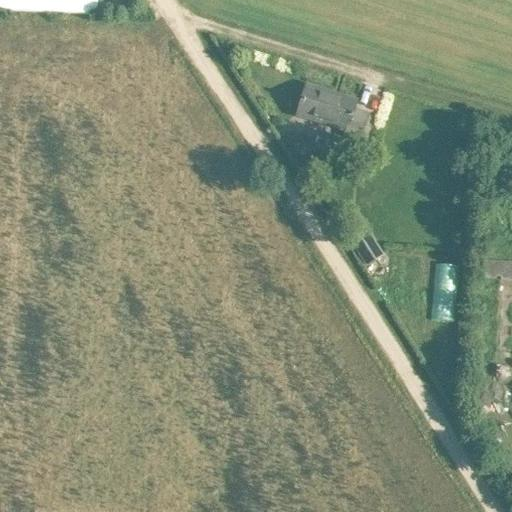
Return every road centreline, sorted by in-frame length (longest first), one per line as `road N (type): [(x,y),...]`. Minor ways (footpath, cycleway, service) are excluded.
road 1 (track): [(496,511),(162,0)]
road 2 (track): [(167,8),(387,82)]
